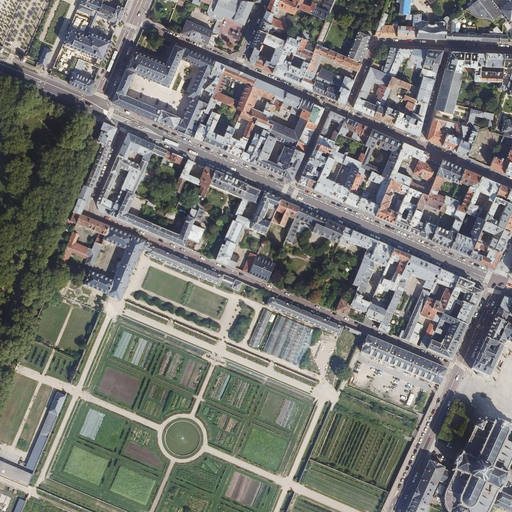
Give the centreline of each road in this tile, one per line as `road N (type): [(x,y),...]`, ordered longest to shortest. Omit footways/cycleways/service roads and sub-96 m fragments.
road 1 (residential): [(127,120),(87,212),(458,369)]
road 2 (primary): [(289,191),(497,281)]
road 3 (primary): [(127,120),(289,191)]
road 4 (primary): [(458,369),(393,511)]
road 5 (residential): [(446,46),(373,43),(344,111)]
